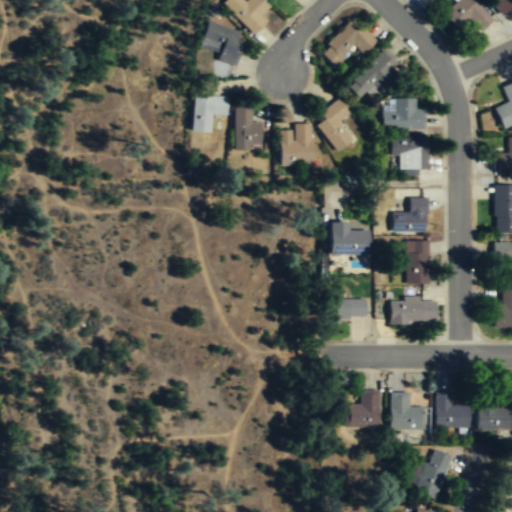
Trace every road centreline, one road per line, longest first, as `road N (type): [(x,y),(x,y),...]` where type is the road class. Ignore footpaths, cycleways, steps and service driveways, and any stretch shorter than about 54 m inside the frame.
road 1 (residential): [(457,353),(455,97),(433,53),(382,0)]
road 2 (residential): [(333,352),(511,353)]
